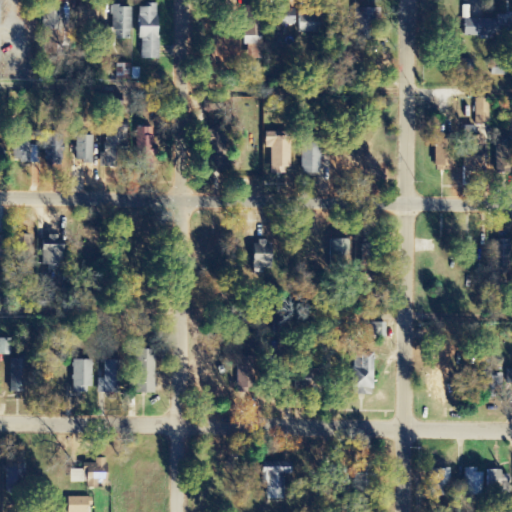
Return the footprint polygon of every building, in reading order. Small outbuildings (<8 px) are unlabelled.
[(158,61),(158,39),(156,39),(156,5),(145,5),(145,9),(135,9),(135,41),(140,41),(140,61),(158,61)] [(68,8),(43,9),(43,21),(40,21),(41,34),(69,33),(68,8)] [(131,8),(108,8),(107,40),(130,41),(131,8)] [(352,34),(375,35),(375,10),(352,10),(352,34)] [(295,33),(322,34),(323,12),(296,11),(295,33)] [(460,35),(511,36),(511,17),(511,16),(494,15),(494,21),(468,20),(468,13),(461,12),(460,35)] [(273,25),(291,26),(292,17),(273,16),(273,25)] [(130,80),(131,66),(116,65),(115,80),(130,80)] [(488,126),(487,100),(475,101),(476,126),(488,126)] [(127,154),(127,127),(100,127),(100,168),(120,169),(120,154),(127,154)] [(153,129),(135,129),(135,170),(153,169),(153,129)] [(459,173),(481,173),(481,133),(471,133),(471,137),(460,137),(459,173)] [(12,163),(38,163),(38,147),(32,147),(32,135),(12,135),(12,163)] [(62,136),(44,135),(43,164),(62,164),(62,136)] [(93,137),(75,137),(74,164),(92,164),(93,137)] [(286,175),(287,139),(262,138),(262,149),(268,150),(267,175),(286,175)] [(449,173),(449,141),(433,141),(432,172),(449,173)] [(316,179),(321,148),(301,145),(296,176),(316,179)] [(31,237),(11,236),(10,264),(30,265),(31,237)] [(62,268),(62,236),(38,237),(39,269),(62,268)] [(347,271),(348,241),(328,240),(327,270),(347,271)] [(268,244),(249,244),(248,270),(268,270),(268,244)] [(489,276),(510,276),(511,247),(490,246),(489,276)] [(386,339),(386,325),(369,324),(368,338),(386,339)] [(0,356),(10,357),(11,341),(0,340),(0,356)] [(154,395),(153,351),(130,352),(131,395),(154,395)] [(350,369),(349,396),(369,396),(371,355),(356,354),(355,369),(350,369)] [(7,393),(22,394),(23,362),(8,361),(7,393)] [(70,395),(89,395),(90,362),(71,361),(70,395)] [(122,362),(101,362),(101,391),(122,391),(122,362)] [(501,399),(501,377),(479,378),(479,399),(501,399)] [(69,471),(68,484),(84,484),(84,488),(104,488),(105,460),(93,460),(92,465),(81,465),(81,471),(69,471)] [(3,490),(23,491),(23,462),(4,461),(3,490)] [(283,476),(289,476),(289,463),(260,464),(260,486),(264,486),(265,502),(284,501),(283,476)] [(346,492),(346,469),(331,468),(330,492),(346,492)] [(447,471),(428,471),(428,500),(448,499),(447,471)] [(462,497),(481,497),(481,471),(461,472),(462,497)] [(508,476),(500,476),(500,471),(485,471),(486,502),(508,502),(508,476)] [(86,511),(86,499),(65,499),(65,511),(86,511)]
